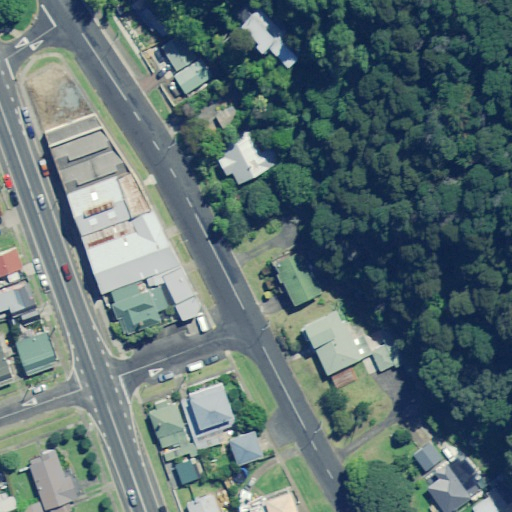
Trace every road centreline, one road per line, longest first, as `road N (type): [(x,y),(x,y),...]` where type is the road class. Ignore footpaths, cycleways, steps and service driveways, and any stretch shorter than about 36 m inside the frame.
road 1 (secondary): [(251,326),(149,132),(68,12)]
road 2 (primary): [(99,383),(0,92)]
road 3 (secondary): [(354,511),(251,326)]
road 4 (residential): [(99,383),(251,326)]
road 5 (primary): [(146,511),(99,383)]
